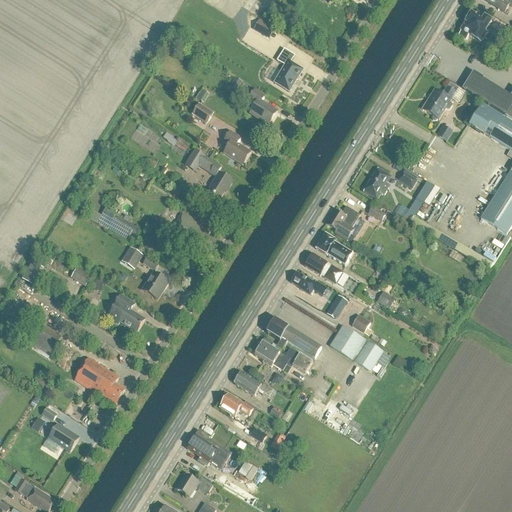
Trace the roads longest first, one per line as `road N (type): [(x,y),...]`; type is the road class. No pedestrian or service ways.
road 1 (primary): [(125,511),(448,0)]
road 2 (unclassified): [(57,511),(379,0)]
